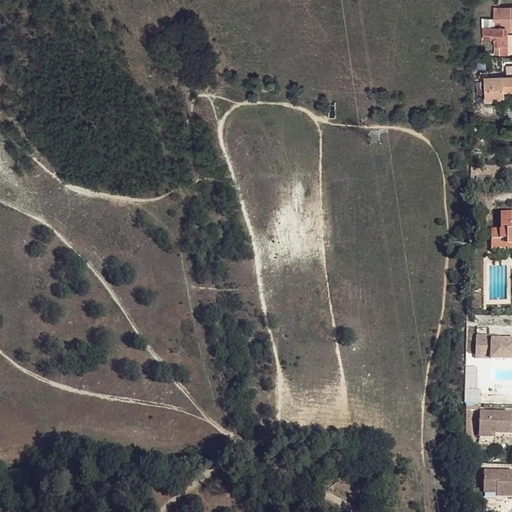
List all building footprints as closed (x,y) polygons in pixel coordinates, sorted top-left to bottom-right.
[(494,35),(494,46),(502,46),(508,46),(508,35),(508,33),(509,32),(511,32),(511,28),(511,27),(511,7),(494,8),(494,27),(483,27),(483,35),(494,35)] [(511,76),(484,78),(485,100),(505,99),(504,92),(511,91),(511,76)] [(491,230),(491,238),(507,238),(507,244),(511,243),(511,213),(502,213),(502,229),(491,230)] [(491,238),(492,248),(511,247),(511,243),(507,244),(507,238),(491,238)] [(491,336),(475,335),(475,353),(490,354),(490,359),(511,359),(511,339),(499,339),(491,339),(491,336)] [(511,412),(480,412),(479,432),(495,433),(511,434),(511,416),(511,412)] [(511,471),(484,471),(484,489),(497,489),(497,494),(497,497),(511,497),(511,471)]
